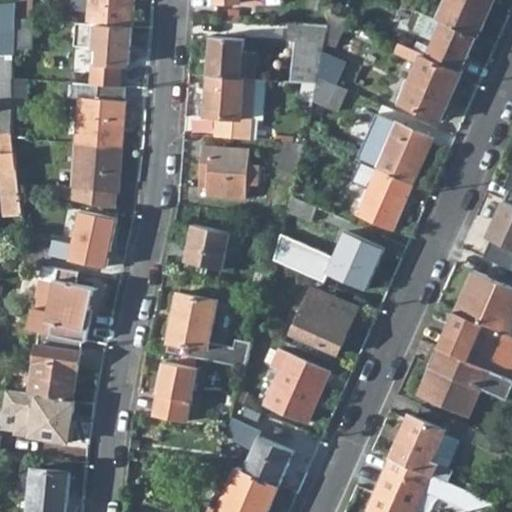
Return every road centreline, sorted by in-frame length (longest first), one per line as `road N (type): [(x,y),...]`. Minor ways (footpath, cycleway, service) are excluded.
road 1 (residential): [(104,511),(114,404),(158,201),(173,0)]
road 2 (residential): [(511,73),(320,511)]
